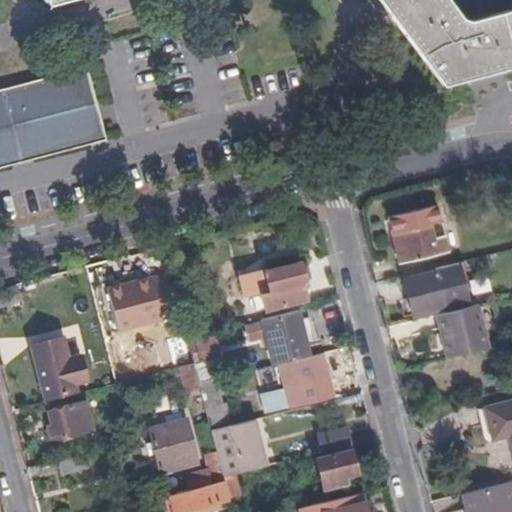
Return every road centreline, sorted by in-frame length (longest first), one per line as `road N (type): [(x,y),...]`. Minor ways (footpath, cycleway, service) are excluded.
road 1 (residential): [(0,183),(307,104),(328,179)]
road 2 (residential): [(409,511),(328,179)]
road 3 (residential): [(328,179),(0,260)]
road 4 (residential): [(478,142),(328,179)]
